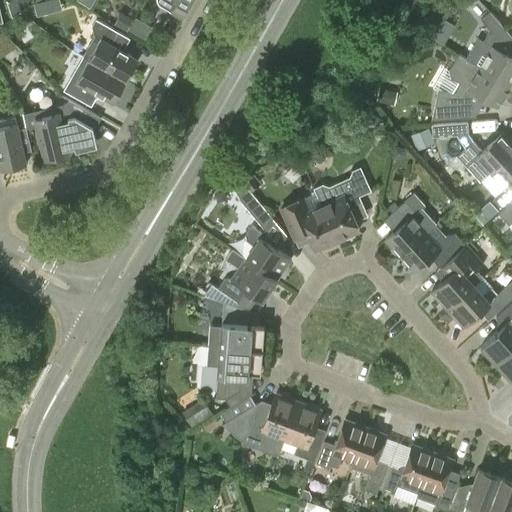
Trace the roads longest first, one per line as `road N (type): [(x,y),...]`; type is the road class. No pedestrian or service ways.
road 1 (residential): [(482,421),(471,388),(365,261),(318,278),(289,323),(291,370),(440,424)]
road 2 (tertiary): [(114,291),(282,0)]
road 3 (residential): [(0,207),(101,172),(198,0)]
road 4 (tertiary): [(28,511),(28,453),(97,321)]
road 5 (residential): [(2,251),(13,272),(97,321)]
road 6 (residential): [(114,291),(31,252),(2,251)]
